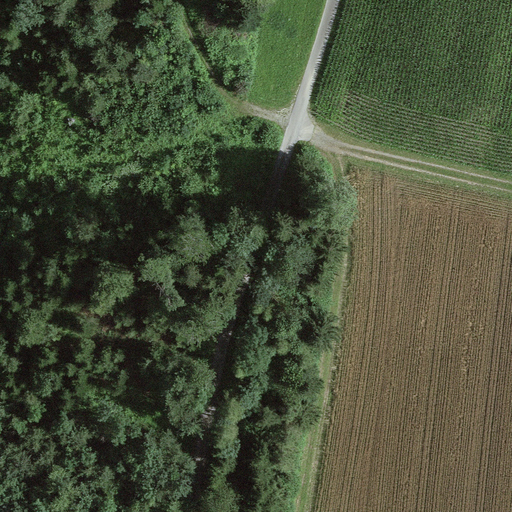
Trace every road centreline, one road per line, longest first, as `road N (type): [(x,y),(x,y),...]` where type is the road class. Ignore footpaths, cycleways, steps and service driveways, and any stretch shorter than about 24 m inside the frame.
road 1 (track): [(192,511),(219,359),(290,134)]
road 2 (track): [(511,189),(290,134)]
road 3 (track): [(290,134),(331,0)]
